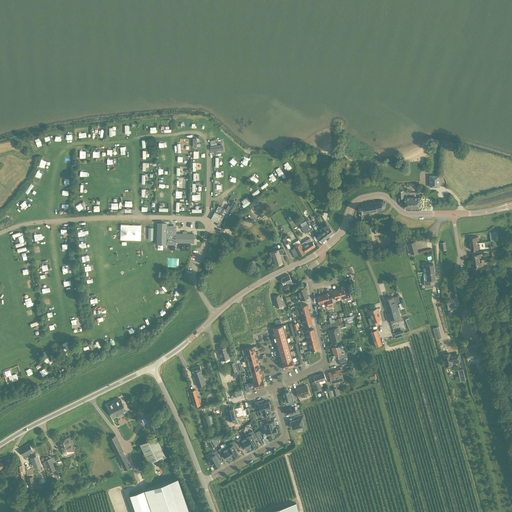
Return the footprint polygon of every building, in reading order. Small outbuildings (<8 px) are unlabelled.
[(429,186),(439,186),(438,175),(429,175),(429,186)] [(405,197),(405,203),(405,205),(405,208),(418,208),(418,207),(419,207),(419,204),(418,204),(418,197),(405,197)] [(262,205),(265,203),(262,199),(259,201),(254,204),(258,209),(260,207),(259,206),(261,204),(262,205)] [(358,211),(357,211),(359,218),(364,217),(363,212),(367,211),(367,214),(371,213),(370,211),(382,208),(384,207),(385,205),(385,202),(382,201),(380,200),(361,204),(361,206),(357,207),(358,211)] [(234,201),(228,210),(232,212),(237,202),(234,201)] [(213,211),(209,219),(215,222),(219,214),(213,211)] [(218,223),(217,225),(219,226),(224,216),(222,214),(222,215),(220,214),(216,222),(218,223)] [(194,234),(187,233),(187,231),(183,231),(183,233),(176,233),(176,229),(166,229),(166,223),(157,223),(157,244),(176,244),(176,242),(193,243),(194,237),(195,236),(194,234)] [(329,235),(333,232),(329,226),(328,227),(326,224),(325,225),(323,227),(325,229),(324,229),(329,235)] [(325,239),(329,235),(324,229),(320,233),(325,239)] [(321,242),(325,239),(320,233),(316,236),(321,242)] [(315,246),(310,238),(300,244),(306,252),(315,246)] [(295,247),(291,250),(294,257),(298,255),(299,256),(305,252),(306,252),(300,244),(298,239),(293,243),(294,246),(295,247)] [(410,250),(411,254),(417,252),(414,242),(408,243),(408,244),(410,250)] [(279,254),(281,254),(284,253),(282,248),(269,252),(271,256),(273,256),(276,265),(282,263),(279,254)] [(426,272),(434,271),(433,264),(425,265),(426,272)] [(426,272),(423,273),(424,280),(424,285),(431,284),(430,279),(435,279),(434,271),(426,272)] [(284,283),(291,279),(288,274),(281,278),(284,283)] [(343,288),(338,289),(340,297),(341,299),(344,299),(344,300),(351,298),(349,291),(344,292),(343,288)] [(301,297),(299,298),(300,300),(308,297),(306,292),(300,294),(301,297)] [(278,295),(273,296),(277,307),(283,305),(281,296),(279,297),(278,295)] [(386,309),(388,308),(397,306),(396,302),(399,301),(398,296),(384,299),(386,305),(385,306),(386,309)] [(455,298),(446,300),(448,310),(450,309),(449,307),(454,306),(454,303),(456,303),(455,298)] [(295,312),(308,309),(307,304),(299,306),(300,310),(297,310),(297,309),(294,309),(295,312)] [(398,308),(397,306),(388,308),(389,312),(385,313),(387,321),(400,316),(398,308)] [(381,319),(377,308),(369,310),(373,321),(372,322),(373,326),(379,324),(378,320),(381,319)] [(404,319),(408,330),(412,329),(408,317),(404,319)] [(237,334),(247,331),(243,318),(233,320),(237,334)] [(273,335),(285,332),(283,325),(271,328),(273,335)] [(332,341),(341,339),(337,327),(328,330),(332,341)] [(377,329),(370,332),(375,346),(381,344),(377,329)] [(395,338),(401,336),(400,333),(403,332),(402,329),(393,331),(395,338)] [(273,335),(275,342),(287,338),(285,332),(273,335)] [(276,348),(289,345),(287,338),(275,342),(276,348)] [(339,345),(338,346),(337,343),(332,345),(333,347),(331,347),(332,352),(333,352),(334,355),(337,355),(340,364),(347,362),(346,358),(345,358),(344,353),(342,354),(339,345)] [(276,348),(278,355),(291,352),(289,345),(276,348)] [(221,360),(230,358),(229,356),(227,346),(218,348),(221,360)] [(254,346),(244,349),(242,349),(243,355),(255,352),(254,346)] [(479,357),(478,355),(479,355),(477,348),(470,349),(464,350),(466,358),(473,356),(473,358),(479,357)] [(255,352),(243,355),(245,361),(257,357),(255,352)] [(280,362),(292,358),(291,352),(278,355),(280,362)] [(453,365),(452,363),(452,361),(458,359),(456,354),(450,355),(450,353),(443,355),(446,364),(446,366),(453,365)] [(229,356),(230,358),(231,363),(229,363),(231,372),(237,371),(235,362),(236,362),(234,355),(229,356)] [(258,363),(257,357),(245,361),(246,366),(258,363)] [(292,358),(280,362),(282,368),(294,365),(293,361),(296,360),(296,357),(292,358)] [(260,368),(258,363),(246,366),(248,372),(260,368)] [(199,365),(191,368),(197,386),(206,383),(201,369),(199,365)] [(262,374),(260,368),(248,372),(249,377),(252,377),(262,374)] [(343,380),(342,377),(340,369),(328,372),(331,380),(331,383),(343,380)] [(315,381),(312,382),(313,387),(315,391),(318,390),(317,386),(320,385),(318,381),(326,379),(324,373),(313,376),(315,381)] [(263,379),(262,374),(252,377),(253,380),(251,380),(252,382),(253,382),(263,379)] [(263,379),(253,382),(255,388),(265,385),(263,379)] [(298,397),(309,394),(306,385),(295,388),(298,397)] [(200,405),(195,389),(190,391),(195,406),(200,405)] [(289,391),(283,393),(282,394),(283,397),(284,397),(285,401),(288,401),(289,404),(294,402),(291,393),(289,393),(289,391)] [(113,417),(126,410),(121,399),(107,405),(113,417)] [(270,407),(269,401),(264,403),(263,400),(255,402),(255,405),(258,404),(260,410),(270,407)] [(234,407),(236,417),(243,415),(249,414),(247,407),(244,408),(244,409),(242,409),(241,406),(238,406),(238,405),(234,406),(234,407)] [(294,406),(286,408),(286,411),(285,411),(286,414),(287,413),(287,414),(289,413),(290,415),(300,413),(299,412),(302,412),(301,409),(295,410),(294,406)] [(260,410),(257,410),(259,416),(261,416),(262,419),(270,416),(269,413),(272,413),(270,407),(260,410)] [(232,408),(225,410),(228,422),(233,420),(234,424),(237,423),(236,419),(235,420),(232,408)] [(150,430),(158,426),(152,412),(144,416),(150,430)] [(296,419),(291,420),(292,424),(291,424),(292,427),(293,427),(297,426),(298,427),(301,426),(301,425),(304,425),(302,419),(305,418),(304,413),(295,416),(296,419)] [(211,425),(209,416),(203,417),(206,427),(211,425)] [(265,429),(275,426),(274,421),(271,421),(270,418),(260,421),(261,424),(263,424),(265,429)] [(275,426),(265,429),(262,430),(262,432),(266,431),(267,435),(270,434),(271,434),(274,433),(277,432),(276,426),(275,426)] [(246,438),(251,447),(257,444),(253,438),(256,437),(253,431),(249,433),(250,436),(246,438)] [(115,435),(108,438),(116,454),(117,454),(124,469),(130,466),(123,451),(115,435)] [(148,462),(165,455),(156,436),(140,444),(148,462)] [(64,455),(74,451),(69,437),(59,441),(64,455)] [(251,447),(246,438),(241,441),(240,438),(237,439),(240,446),(243,444),(246,450),(251,447)] [(226,445),(233,457),(238,454),(235,448),(238,447),(234,441),(226,445)] [(19,448),(23,455),(33,450),(29,443),(19,448)] [(233,457),(226,445),(222,448),(221,448),(218,449),(223,458),(226,457),(228,460),(233,457)] [(213,455),(209,457),(210,460),(212,465),(213,464),(214,467),(215,467),(218,466),(218,465),(220,464),(217,458),(220,457),(216,450),(212,453),(213,455)] [(45,461),(43,462),(46,469),(48,468),(50,472),(55,469),(51,458),(45,460),(45,461)] [(18,472),(14,473),(15,480),(24,478),(22,465),(17,467),(18,472)] [(188,511),(177,478),(130,494),(135,511),(188,511)]
